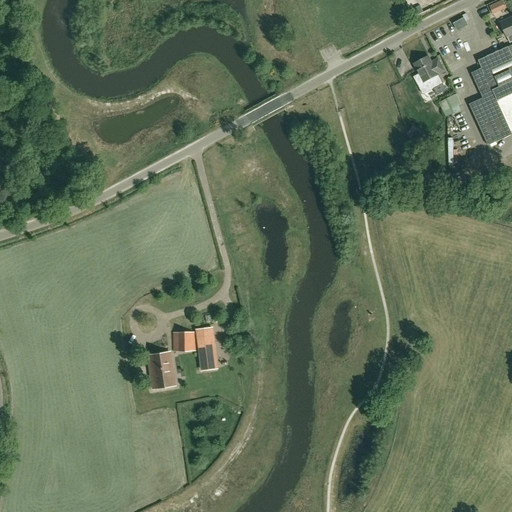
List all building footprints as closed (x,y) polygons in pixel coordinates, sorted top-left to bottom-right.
[(509,5),(495,11),(497,15),(510,10),(509,5)] [(458,31),(468,26),(464,18),(454,24),(458,31)] [(501,22),(510,43),(511,42),(511,46),(479,61),(482,68),(472,73),(483,98),(469,105),(488,146),(503,139),(511,134),(511,19),(511,20),(510,18),(501,22)] [(469,58),(479,53),(475,45),(465,50),(469,58)] [(432,63),(429,57),(414,64),(424,82),(428,80),(431,86),(441,81),(438,75),(445,72),(438,59),(432,63)] [(453,114),(451,109),(461,104),(456,94),(439,103),(446,117),(453,114)] [(411,137),(412,138),(418,143),(424,134),(423,133),(418,129),(411,137)] [(196,330),(201,373),(218,371),(212,328),(196,330)] [(195,351),(194,333),(174,333),(174,351),(195,351)] [(148,356),(153,389),(175,386),(170,352),(148,356)]
